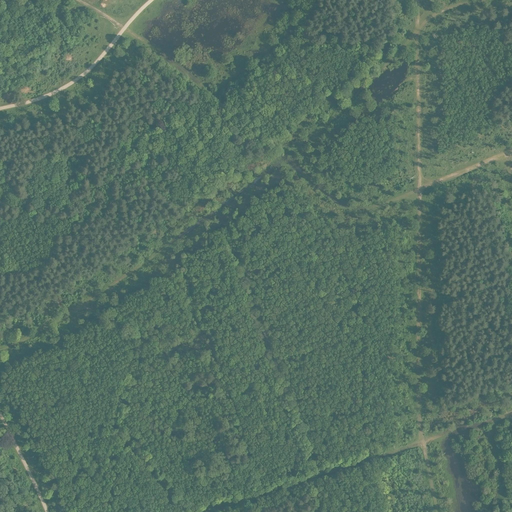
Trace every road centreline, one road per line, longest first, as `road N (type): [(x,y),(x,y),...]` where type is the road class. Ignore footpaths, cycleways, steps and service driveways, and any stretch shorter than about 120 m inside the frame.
road 1 (track): [(421,441),(418,189),(511,149)]
road 2 (track): [(418,189),(356,208),(282,157)]
road 3 (track): [(190,78),(282,157)]
